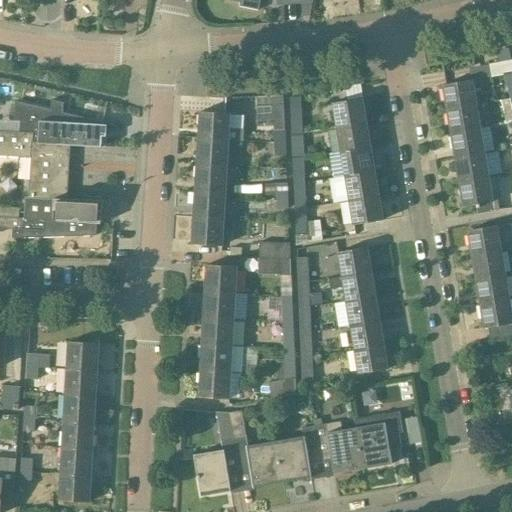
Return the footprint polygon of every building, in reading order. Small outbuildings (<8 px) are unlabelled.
[(447,109),(477,103),(472,79),(443,84),(447,109)] [(337,127),(367,122),(362,96),(333,101),(337,127)] [(20,121),(19,132),(33,133),(32,141),(72,144),(71,145),(106,148),(107,136),(104,135),(104,122),(63,112),(65,103),(52,100),(51,110),(14,100),(14,121),(20,121)] [(481,128),(477,103),(447,109),(451,133),(481,128)] [(258,127),(273,126),(285,125),(284,104),(257,105),(258,127)] [(199,138),(229,140),(244,141),(244,129),(230,128),(231,113),(201,112),(199,138)] [(303,117),(291,118),(292,132),(304,131),(303,117)] [(371,146),(367,122),(337,127),(341,151),(371,146)] [(286,142),(285,125),(273,126),(274,143),(286,142)] [(485,152),(481,128),(451,133),(455,157),(485,152)] [(77,199),(68,199),(71,145),(72,144),(32,141),(33,133),(19,132),(0,131),(0,156),(32,158),(29,197),(26,197),(25,218),(0,216),(0,228),(8,229),(13,229),(13,238),(97,236),(98,225),(101,225),(102,213),(103,201),(77,199)] [(199,138),(198,164),(228,166),(229,140),(199,138)] [(286,142),(274,143),(275,156),(287,155),(286,142)] [(292,143),(293,157),(305,157),(304,142),(292,143)] [(375,170),(371,146),(341,151),(345,175),(375,170)] [(455,157),(459,182),(489,177),(485,152),(455,157)] [(196,190),(226,192),(228,166),(198,164),(196,190)] [(293,168),(294,182),(306,182),(305,167),(293,168)] [(379,194),(375,170),(345,175),(349,200),(379,194)] [(489,177),(459,182),(464,206),(477,204),(478,213),(493,210),(492,201),(493,201),(489,177)] [(288,183),(276,183),(277,195),(289,194),(288,183)] [(196,190),(194,217),(225,219),(226,192),(196,190)] [(295,207),(307,207),(306,192),(294,193),(295,207)] [(277,209),(289,208),(289,194),(277,195),(277,209)] [(384,219),(379,194),(349,200),(354,224),(384,219)] [(225,219),(194,217),(193,243),(223,245),(225,219)] [(296,232),(308,232),(308,218),(295,218),(296,232)] [(468,231),(472,256),(502,250),(498,226),(468,231)] [(260,257),(291,258),(290,242),(281,243),(260,242),(260,257)] [(338,251),(343,276),(343,277),(372,272),(367,246),(338,251)] [(472,256),(476,280),(506,274),(502,250),(472,256)] [(292,275),(291,258),(260,257),(259,273),(292,275)] [(206,291),(236,293),(238,267),(207,265),(206,291)] [(310,267),(297,268),(297,282),(311,281),(310,267)] [(372,272),(343,277),(343,276),(329,279),(332,289),(344,287),(347,301),(376,296),(372,272)] [(476,280),(481,304),(511,299),(506,274),(476,280)] [(235,319),(236,293),(206,291),(204,317),(235,319)] [(299,307),(312,306),(311,292),(298,292),(299,307)] [(293,309),(293,296),(280,297),(280,310),(293,309)] [(380,320),(376,296),(347,301),(351,325),(380,320)] [(511,298),(511,299),(481,304),(485,328),(511,323),(511,298)] [(233,345),(235,319),(204,317),(202,344),(233,345)] [(312,317),(299,318),(300,332),(313,331),(312,317)] [(380,320),(351,325),(355,349),(384,344),(380,320)] [(294,338),(294,325),(281,325),(282,338),(294,338)] [(68,368),(98,370),(99,343),(69,341),(68,368)] [(301,357),(314,357),(313,342),(301,343),(301,357)] [(201,370),(231,372),(241,373),(243,346),(233,346),(233,345),(202,344),(201,370)] [(389,369),(384,344),(355,349),(360,374),(389,369)] [(295,361),(295,349),(282,349),(283,362),(295,361)] [(27,366),(39,367),(40,354),(28,353),(27,366)] [(39,367),(27,366),(26,379),(39,380),(39,367)] [(303,382),(315,381),(314,367),(302,368),(303,382)] [(96,396),(98,370),(68,368),(66,394),(96,396)] [(231,372),(201,370),(199,397),(230,398),(231,372)] [(272,399),(297,394),(296,378),(270,383),(272,399)] [(511,385),(509,386),(508,382),(494,386),(502,418),(511,415),(511,385)] [(4,385),(2,409),(20,409),(22,387),(4,385)] [(95,422),(96,396),(66,394),(65,421),(95,422)] [(24,418),(36,419),(37,406),(25,405),(24,418)] [(243,410),(230,413),(240,474),(252,472),(254,487),(283,482),(276,440),(248,445),(243,410)] [(355,418),(357,427),(364,469),(392,464),(390,449),(402,447),(399,433),(403,433),(400,411),(355,418)] [(240,474),(230,413),(217,412),(223,449),(195,454),(202,496),(232,491),(230,476),(240,474)] [(35,432),(36,419),(24,418),(23,431),(35,432)] [(93,449),(95,422),(65,421),(63,447),(93,449)] [(342,421),(315,425),(321,460),(332,459),(334,473),(364,469),(357,427),(343,430),(342,421)] [(304,436),(276,440),(283,482),(312,477),(310,462),(321,460),(315,425),(302,427),(304,436)] [(91,475),(93,449),(63,447),(61,474),(91,475)] [(0,505),(1,497),(13,498),(15,482),(16,461),(16,459),(0,457),(0,505)] [(21,470),(33,471),(34,458),(22,458),(21,470)] [(33,471),(21,470),(20,483),(32,484),(33,471)] [(91,475),(61,474),(60,500),(90,502),(91,475)]
